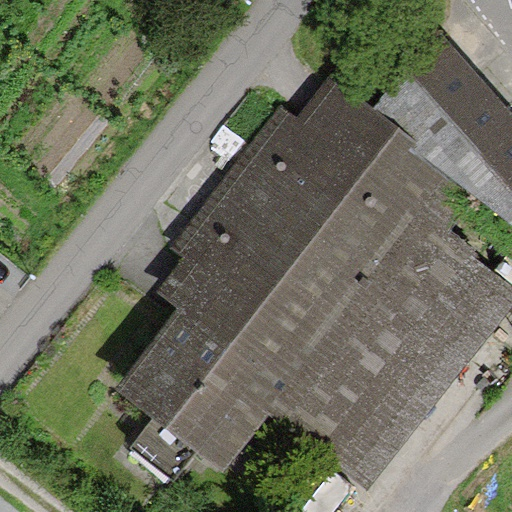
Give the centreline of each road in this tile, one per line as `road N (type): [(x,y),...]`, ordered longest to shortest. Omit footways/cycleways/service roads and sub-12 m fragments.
road 1 (residential): [(0,356),(282,0)]
road 2 (track): [(511,416),(416,511)]
